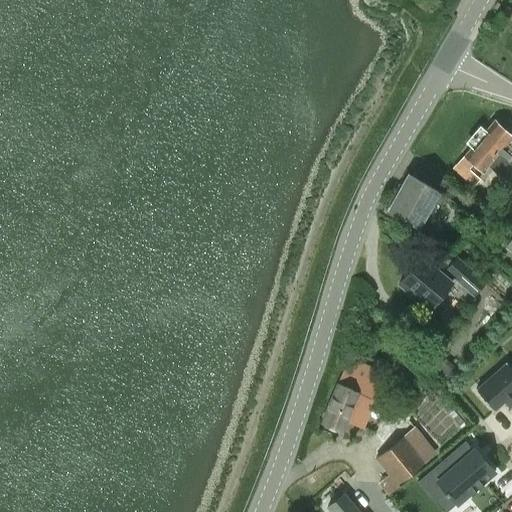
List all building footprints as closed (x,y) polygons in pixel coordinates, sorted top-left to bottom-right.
[(511,10),(506,6),(502,12),(509,17),(511,12),(511,10)] [(500,32),(508,18),(499,12),(490,25),(500,32)] [(511,134),(494,119),(463,155),(483,172),(488,166),(511,186),(511,134)] [(472,184),(478,177),(459,161),(453,167),(472,184)] [(417,224),(436,189),(406,173),(387,207),(417,224)] [(456,258),(443,274),(422,256),(399,283),(429,308),(451,282),(448,280),(451,277),(473,295),(484,282),(456,258)] [(511,360),(501,349),(467,378),(494,409),(503,401),(509,408),(511,405),(511,360)] [(365,380),(370,367),(353,360),(347,373),(343,371),(322,422),(341,430),(345,419),(361,425),(373,398),(369,397),(374,384),(365,380)] [(425,464),(436,455),(413,426),(401,435),(402,436),(375,458),(388,473),(377,483),(388,495),(398,486),(395,482),(422,460),(425,464)] [(472,434),(413,485),(435,511),(445,502),(452,511),(460,511),(506,472),(472,434)] [(332,511),(358,511),(342,492),(327,506),(332,511)]
